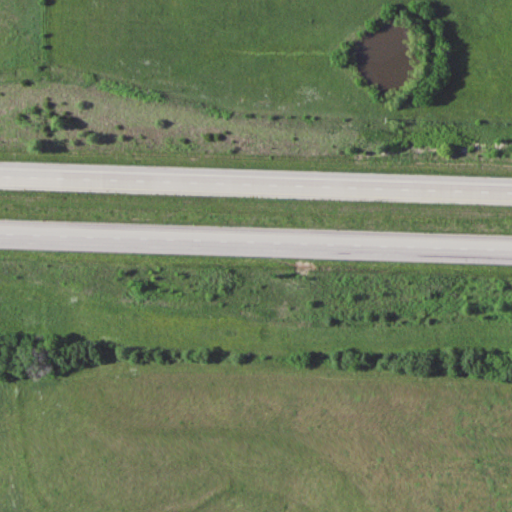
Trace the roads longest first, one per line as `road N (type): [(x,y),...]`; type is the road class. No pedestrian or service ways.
road 1 (trunk): [(0,233),(321,250),(511,250)]
road 2 (trunk): [(511,193),(0,178)]
